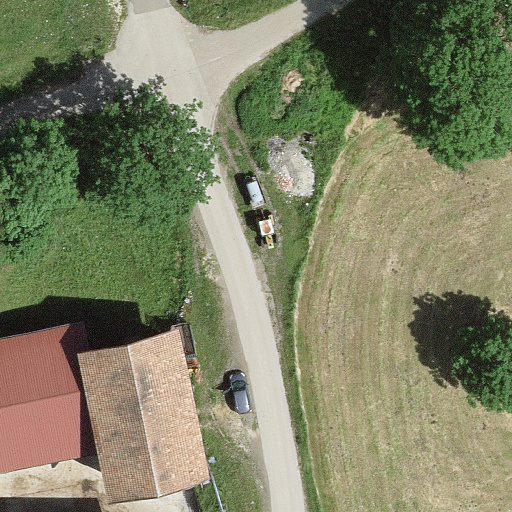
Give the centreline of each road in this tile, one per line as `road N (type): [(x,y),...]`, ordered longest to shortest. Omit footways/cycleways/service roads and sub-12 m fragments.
road 1 (unclassified): [(0,115),(161,71),(274,413),(288,511)]
road 2 (track): [(144,0),(161,71),(348,0)]
